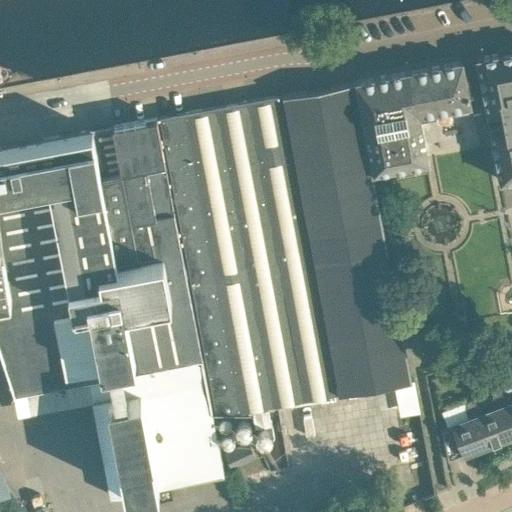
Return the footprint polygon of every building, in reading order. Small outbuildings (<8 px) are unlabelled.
[(511,49),(477,56),(463,59),(464,60),(463,60),(469,91),(470,91),(468,93),(484,90),(488,112),(503,109),(505,120),(490,123),(500,179),(511,176),(511,49)] [(450,117),(453,113),(472,110),(468,93),(470,91),(469,91),(463,60),(464,60),(463,59),(410,68),(355,79),(372,170),(374,170),(393,167),(409,163),(428,160),(420,119),(437,116),(440,119),(450,117)] [(341,396),(340,391),(411,379),(408,359),(372,170),(355,79),(159,115),(215,414),(247,407),(249,413),(274,408),(274,404),(282,402),(293,400),(295,404),(322,399),(321,396),(328,394),(329,398),(341,396)] [(171,190),(160,136),(157,116),(0,145),(0,344),(15,391),(19,415),(93,402),(111,492),(223,473),(212,408),(171,190)] [(488,356),(491,363),(506,358),(503,350),(488,356)] [(476,369),(491,363),(488,356),(473,362),(476,369)] [(511,434),(511,418),(506,403),(500,387),(492,390),(493,391),(492,399),(495,407),(480,412),(491,442),(511,434)] [(491,442),(480,412),(474,397),(466,400),(466,401),(466,409),(469,417),(442,427),(448,459),(491,442)] [(231,466),(256,454),(249,440),(225,452),(231,466)] [(0,468),(0,494),(10,490),(0,468)]
